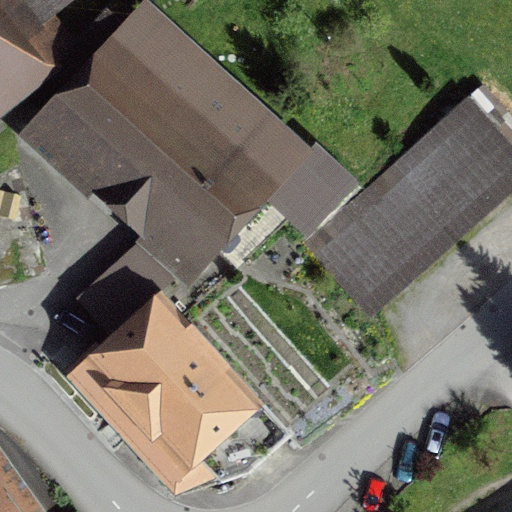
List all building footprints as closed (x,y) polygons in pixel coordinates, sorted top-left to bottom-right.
[(65,0),(0,0),(0,79),(57,33),(44,17),(65,0)] [(310,227),(343,190),(215,75),(210,80),(140,13),(125,28),(106,11),(30,92),(49,108),(44,114),(202,255),(264,185),(310,227)] [(364,307),(511,176),(511,164),(461,107),(307,243),(364,307)] [(246,473),(287,436),(162,297),(99,355),(125,385),(117,393),(185,470),(197,459),(218,482),(246,473)] [(0,511),(15,511),(0,490),(0,511)]
